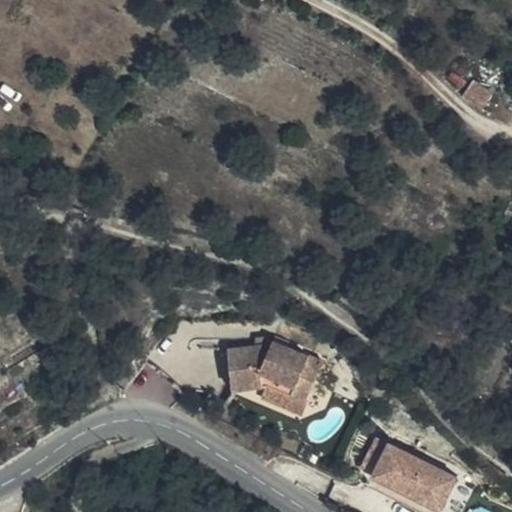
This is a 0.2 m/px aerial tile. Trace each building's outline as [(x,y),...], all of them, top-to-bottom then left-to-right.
[(482,106),(492,93),(473,80),(465,92),(482,106)] [(255,337),(256,346),(272,344),(270,335),(255,337)] [(272,344),(256,346),(228,348),(233,387),(267,384),(307,402),(323,361),(275,340),(272,344)] [(307,402),(267,384),(263,395),(303,412),(307,402)] [(376,433),(365,467),(375,470),(386,437),(376,433)] [(463,480),(395,447),(380,477),(448,510),(463,480)] [(446,511),(448,510),(380,477),(375,488),(422,511),(446,511)]
